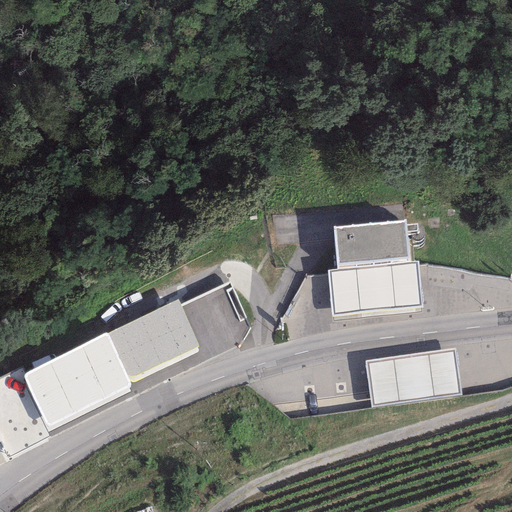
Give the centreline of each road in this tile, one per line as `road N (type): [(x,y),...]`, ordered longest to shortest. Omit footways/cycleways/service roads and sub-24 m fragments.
road 1 (tertiary): [(511,320),(281,356),(212,380),(41,463),(0,500)]
road 2 (track): [(511,402),(314,464),(222,511)]
